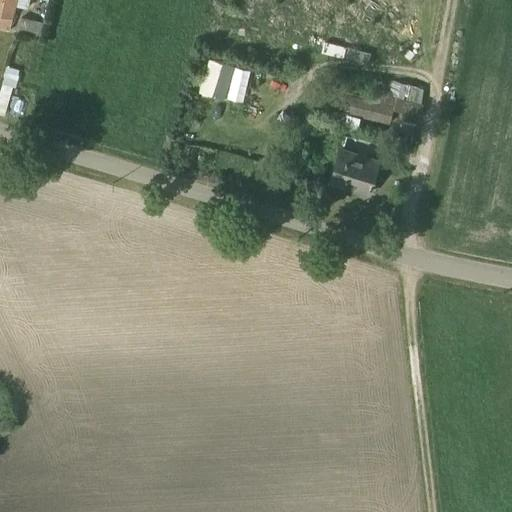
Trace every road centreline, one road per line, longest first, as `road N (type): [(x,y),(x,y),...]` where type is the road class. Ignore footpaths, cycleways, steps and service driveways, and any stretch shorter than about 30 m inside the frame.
road 1 (residential): [(0,136),(409,258),(511,280)]
road 2 (track): [(462,0),(409,258),(433,511)]
